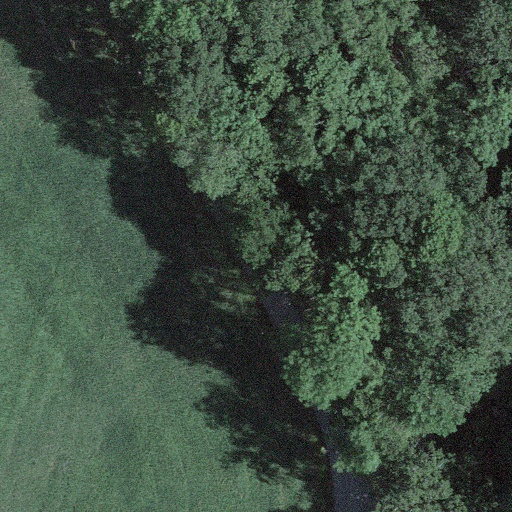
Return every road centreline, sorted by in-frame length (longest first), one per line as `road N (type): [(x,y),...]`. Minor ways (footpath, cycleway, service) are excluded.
road 1 (unclassified): [(111,0),(335,413),(354,484),(352,511)]
road 2 (track): [(354,484),(511,372)]
